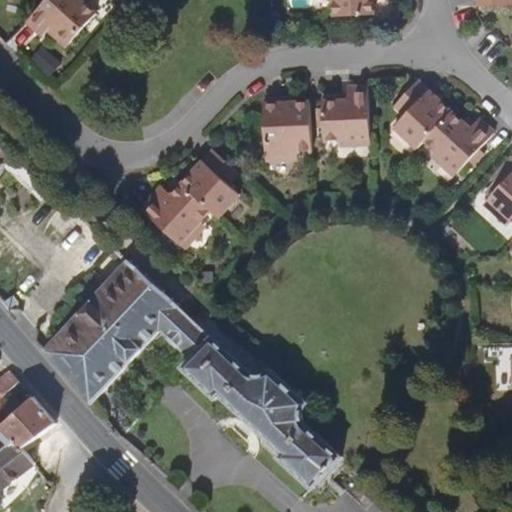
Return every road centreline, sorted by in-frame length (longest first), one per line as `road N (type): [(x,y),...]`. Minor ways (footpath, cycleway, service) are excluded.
road 1 (residential): [(0,65),(87,142),(131,157),(193,133),(274,62),(430,55)]
road 2 (primary): [(102,450),(0,330)]
